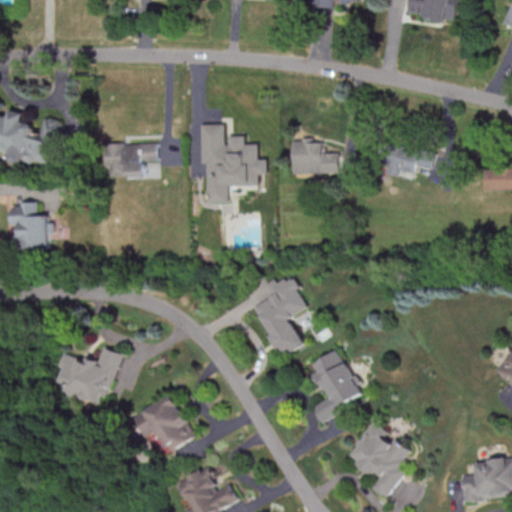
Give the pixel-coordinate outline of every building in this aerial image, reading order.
[(409,0),(408,11),(424,13),(424,18),(445,22),(446,18),(458,20),(461,0),(409,0)] [(50,163),(64,121),(48,116),(42,134),(33,131),(36,124),(24,120),(27,113),(13,108),(9,121),(0,117),(0,147),(13,152),(10,160),(24,164),(25,161),(36,164),(38,159),(50,163)] [(230,185),(261,184),(261,174),(269,173),(269,158),(260,159),(260,143),(247,143),(247,135),(228,135),(228,123),(203,123),(204,162),(208,162),(209,203),(221,203),(221,212),(230,212),(230,185)] [(293,138),(294,173),(341,172),(340,152),(324,152),(323,141),(314,142),(314,138),(293,138)] [(438,154),(388,139),(379,170),(400,176),(402,169),(415,173),(418,164),(434,169),(438,154)] [(107,143),(107,167),(111,167),(112,176),(160,175),(159,142),(107,143)] [(511,189),(511,165),(487,165),(486,189),(511,189)] [(51,249),(51,215),(40,215),(40,203),(14,203),(15,225),(21,225),(21,249),(51,249)] [(256,305),(283,356),(306,344),(292,317),(311,307),(295,278),(288,281),(285,275),(267,285),(273,296),(256,305)] [(123,352),(105,346),(101,359),(89,356),(88,359),(66,353),(62,366),(67,368),(62,381),(72,384),(70,392),(108,404),(123,352)] [(324,420),(366,395),(360,384),(361,384),(340,348),(314,363),(318,371),(313,374),(319,385),(324,382),(332,396),(316,406),(324,420)] [(511,354),(498,368),(511,382),(511,354)] [(173,451),(199,436),(174,394),(137,415),(149,436),(160,430),(173,451)] [(389,497),(408,471),(401,466),(413,450),(397,438),(396,438),(374,421),(366,431),(370,434),(353,455),(381,476),(374,486),(389,497)] [(466,500),(511,496),(511,457),(477,460),(478,473),(464,474),(466,500)] [(182,482),(196,507),(191,510),(192,511),(226,511),(225,509),(243,499),(234,483),(223,489),(210,466),(182,482)]
